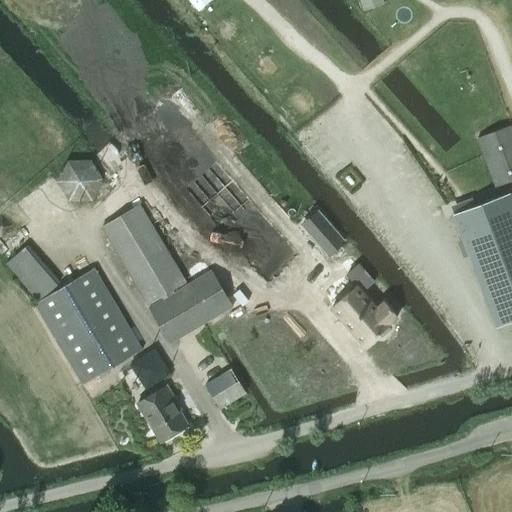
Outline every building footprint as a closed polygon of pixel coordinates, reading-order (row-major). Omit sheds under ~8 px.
[(356,0),(359,11),(387,2),(386,0),(356,0)] [(281,20),(306,47),(322,32),(298,5),(281,20)] [(236,34),(248,70),(270,62),(258,26),(236,34)] [(275,94),(291,112),(315,91),(299,73),(275,94)] [(179,88),(130,131),(153,157),(202,114),(179,88)] [(309,132),(324,150),(348,128),(333,111),(309,132)] [(511,123),(477,137),(496,187),(511,180),(511,123)] [(59,182),(70,199),(92,197),(102,180),(91,161),(70,161),(59,182)] [(267,282),(294,259),(297,256),(216,162),(185,189),(267,282)] [(511,320),(511,199),(509,193),(453,214),(496,327),(511,320)] [(148,304),(161,297),(162,299),(150,307),(171,343),(233,306),(212,270),(174,292),(173,290),(186,282),(140,204),(102,227),(148,304)] [(328,221),(311,236),(328,256),(345,241),(328,221)] [(356,285),(329,308),(363,348),(400,317),(384,299),(377,305),(364,290),(373,282),(358,264),(346,274),(356,285)] [(38,301),(35,303),(84,385),(94,379),(143,350),(94,268),(64,285),(38,301)] [(294,334),(304,325),(287,306),(305,293),(296,282),(276,293),(282,301),(273,309),(294,334)] [(230,315),(216,323),(217,324),(182,345),(200,374),(234,353),(224,337),(238,329),(230,315)] [(155,349),(129,365),(144,389),(170,373),(155,349)] [(231,369),(206,384),(220,409),(246,393),(231,369)] [(189,425),(184,417),(180,410),(182,409),(167,385),(137,403),(161,442),(189,425)] [(63,415),(77,419),(81,405),(67,401),(63,415)]
